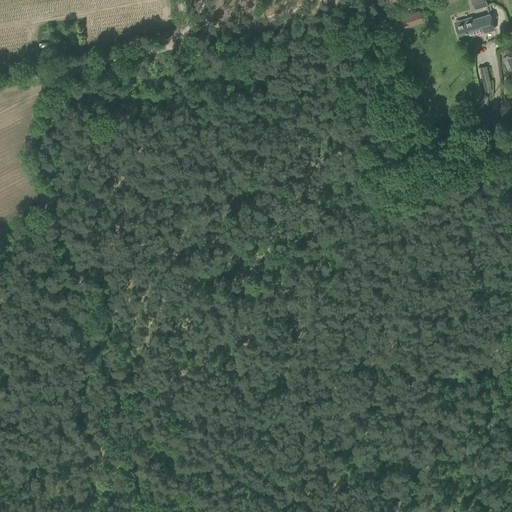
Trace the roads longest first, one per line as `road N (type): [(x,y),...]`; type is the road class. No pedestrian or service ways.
road 1 (track): [(71,78),(32,129),(31,163),(118,392),(0,458)]
road 2 (track): [(0,86),(71,78),(176,41),(183,36),(182,0)]
road 3 (track): [(511,320),(400,511)]
road 4 (track): [(118,392),(159,376),(221,494)]
